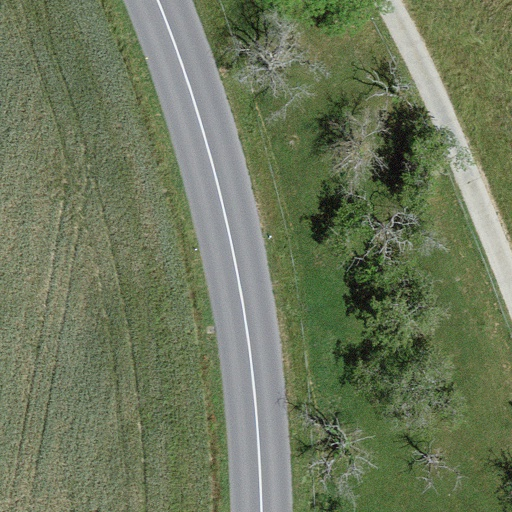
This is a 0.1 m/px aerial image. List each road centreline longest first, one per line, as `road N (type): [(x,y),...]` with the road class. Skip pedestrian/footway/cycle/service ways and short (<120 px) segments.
road 1 (secondary): [(158,0),(234,254),(261,511)]
road 2 (track): [(385,0),(433,92),(511,284)]
